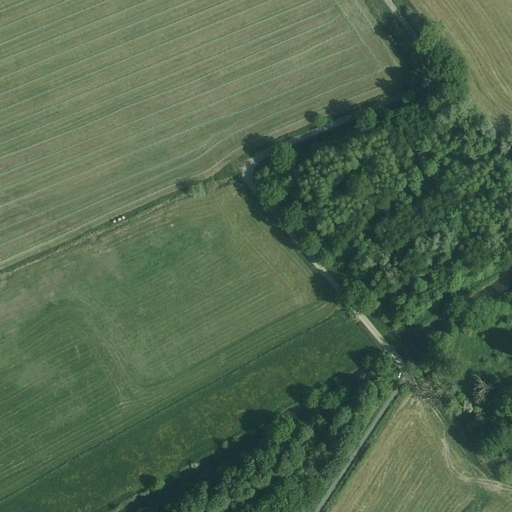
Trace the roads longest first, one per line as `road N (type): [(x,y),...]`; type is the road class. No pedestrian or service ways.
road 1 (unclassified): [(404,368),(253,188),(248,170),(273,149),(428,84),(425,51),(387,0)]
road 2 (track): [(432,73),(467,98),(511,161)]
